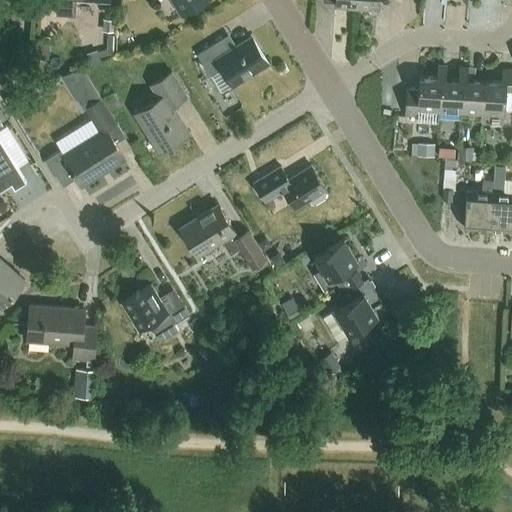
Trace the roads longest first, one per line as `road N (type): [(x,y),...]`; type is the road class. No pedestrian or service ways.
road 1 (residential): [(18,220),(59,195),(89,240),(329,93)]
road 2 (unclassified): [(468,260),(434,247),(329,93)]
road 3 (residential): [(329,93),(414,39),(495,44),(511,34)]
